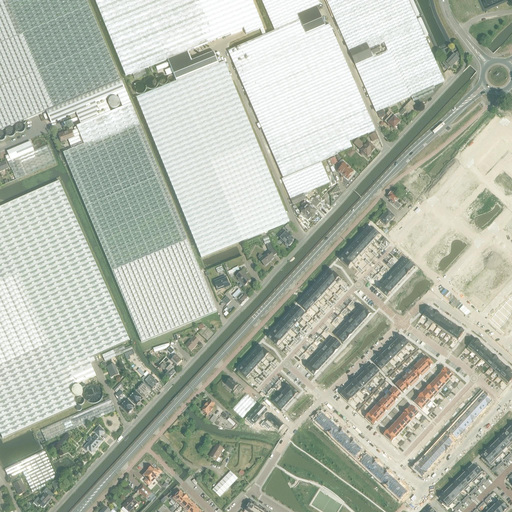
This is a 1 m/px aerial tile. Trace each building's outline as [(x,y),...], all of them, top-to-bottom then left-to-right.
[(121,80),(119,80),(93,16),(85,0),(0,0),(0,130),(9,127),(42,113),(45,111),(47,115),(123,84),(121,80)] [(94,0),(126,76),(132,74),(132,75),(134,79),(146,74),(144,70),(144,69),(167,60),(188,51),(216,40),(244,29),(246,35),(260,29),(263,36),(266,35),(263,28),(259,17),(252,0),(94,0)] [(316,6),(319,4),(317,0),(261,0),(275,31),(266,35),(263,36),(229,51),(283,178),(329,158),(351,148),(347,139),(373,128),(338,49),(339,49),(328,25),(325,26),(306,34),(297,14),(316,6)] [(355,65),(376,112),(411,97),(413,102),(433,93),(432,90),(435,89),(433,86),(444,81),(438,68),(407,0),(325,0),(349,51),(366,44),(369,49),(378,46),(384,43),(388,51),(376,56),(355,65)] [(325,26),(321,16),(316,6),(297,14),(306,34),(325,26)] [(366,44),(349,51),(355,65),(376,56),(375,54),(380,52),(378,46),(369,49),(366,44)] [(188,51),(167,60),(171,69),(173,73),(176,82),(219,65),(214,53),(192,61),(191,60),(190,57),(188,51)] [(450,67),(451,68),(459,59),(453,54),(445,62),(444,61),(442,64),(448,69),(450,67)] [(156,67),(158,71),(169,66),(167,62),(156,67)] [(176,82),(137,98),(202,258),(289,223),(225,63),(219,65),(176,82)] [(167,80),(167,79),(166,77),(165,77),(163,76),(162,76),(160,77),(159,78),(159,80),(159,82),(160,83),(161,84),(162,84),(164,84),(166,83),(167,82),(167,80)] [(157,83),(156,81),(155,80),(154,78),(153,78),(152,78),(151,78),(150,78),(149,78),(148,79),(147,80),(146,81),(146,82),(146,83),(146,84),(146,85),(147,87),(149,88),(150,88),(151,88),(153,88),(155,87),(156,86),(156,85),(157,83)] [(146,88),(145,86),(144,84),(143,83),(141,82),(139,82),(138,83),(137,84),(136,84),(135,85),(135,86),(135,87),(135,89),(136,90),(136,91),(138,92),(140,93),(142,93),(143,92),(144,92),(145,91),(145,90),(146,89),(146,88)] [(198,267),(179,222),(135,116),(136,115),(123,84),(47,115),(51,124),(77,113),(82,125),(77,127),(78,131),(79,132),(76,133),(77,136),(74,137),(68,139),(72,149),(63,153),(141,343),(217,312),(198,267)] [(416,106),(411,101),(403,109),(406,111),(408,114),(416,106)] [(385,116),(383,110),(377,113),(380,118),(385,116)] [(400,122),(389,112),(386,114),(389,117),(384,122),(387,125),(388,125),(394,129),(396,129),(397,128),(397,126),(400,122)] [(74,137),(72,130),(59,135),(61,142),(68,139),(74,137)] [(370,154),(375,149),(369,144),(365,148),(361,145),(363,143),(361,141),(360,142),(358,140),(354,145),(367,157),(369,157),(371,155),(370,154)] [(7,152),(8,155),(11,161),(34,151),(30,142),(7,152)] [(34,151),(11,161),(8,155),(5,156),(10,168),(11,168),(16,180),(55,163),(48,145),(34,151)] [(351,158),(356,152),(353,148),(347,154),(351,158)] [(354,172),(342,161),(338,165),(341,168),(338,172),(341,175),(342,174),(348,180),(351,177),(350,176),(354,172)] [(0,172),(9,169),(6,162),(0,164),(0,163),(0,172)] [(282,179),(290,199),(304,194),(330,182),(321,162),(282,179)] [(69,388),(73,386),(69,377),(93,367),(91,362),(95,360),(93,356),(130,340),(60,181),(0,206),(0,432),(3,438),(77,406),(69,388)] [(393,205),(396,208),(398,210),(399,209),(400,210),(402,208),(401,206),(396,202),(398,199),(392,192),(391,193),(390,193),(388,194),(388,195),(388,196),(389,196),(387,198),(391,202),(390,203),(393,206),(393,205)] [(290,199),(293,205),(306,199),(304,194),(290,199)] [(316,207),(320,202),(315,198),(311,203),(316,207)] [(313,219),(315,217),(314,215),(316,212),(305,202),(302,206),(305,208),(302,211),(303,212),(300,214),(308,221),(310,218),(310,219),(311,218),(312,219),(313,219)] [(380,219),(386,226),(395,217),(388,211),(385,214),(384,216),(384,215),(380,219)] [(286,233),(280,239),(286,244),(285,245),(287,247),(288,246),(289,247),(293,243),(292,242),(294,240),(291,238),(292,238),(290,236),(289,236),(288,235),(290,233),(293,230),(289,226),(288,226),(287,226),(285,228),(288,231),(286,233)] [(367,232),(366,232),(374,239),(378,235),(370,228),(367,232)] [(366,232),(362,236),(363,236),(371,243),(374,239),(366,232),(367,232),(366,232)] [(363,236),(359,240),(368,248),(372,244),(371,243),(363,236)] [(356,244),(355,244),(364,252),(368,248),(359,240),(356,244)] [(266,245),(269,252),(263,257),(259,254),(257,257),(265,266),(269,263),(268,262),(274,258),(273,257),(277,254),(273,249),(270,243),(266,245)] [(355,244),(351,248),(352,248),(360,255),(361,257),(365,253),(364,252),(355,244),(356,244),(355,244)] [(486,248),(485,248),(493,255),(497,251),(489,244),(486,248)] [(485,247),(481,251),(482,252),(492,260),(495,257),(493,255),(485,248),(486,248),(485,247)] [(352,248),(348,252),(356,259),(360,255),(352,248)] [(345,256),(344,256),(352,263),(354,265),(358,261),(356,259),(348,252),(345,256)] [(482,252),(479,255),(486,263),(488,264),(492,260),(482,252)] [(344,255),(340,260),(348,268),(352,263),(344,256),(345,256),(344,255)] [(479,255),(475,259),(483,266),(485,264),(486,263),(479,255)] [(404,258),(400,262),(410,271),(414,267),(404,258)] [(475,259),(472,263),(479,270),(480,269),(483,266),(475,259)] [(400,262),(396,267),(406,276),(410,271),(400,262)] [(470,265),(468,267),(476,274),(479,270),(472,263),(470,265)] [(511,272),(505,266),(502,270),(503,272),(504,272),(511,279),(511,278),(511,272)] [(396,267),(392,271),(402,280),(406,276),(396,267)] [(468,267),(465,270),(473,278),(476,274),(468,267)] [(331,270),(327,275),(337,284),(341,279),(331,270)] [(461,274),(469,281),(473,278),(465,270),(461,274)] [(245,286),(248,283),(249,282),(249,283),(251,280),(249,278),(249,279),(242,271),(236,277),(245,286)] [(392,271),(389,275),(398,284),(402,280),(392,271)] [(500,275),(508,282),(511,279),(504,272),(503,272),(500,275)] [(461,274),(457,278),(458,278),(466,286),(467,287),(471,283),(469,281),(461,274)] [(499,274),(496,278),(497,279),(504,286),(505,286),(508,282),(500,275),(499,274)] [(327,275),(324,278),(333,287),(337,284),(327,275)] [(389,275),(385,279),(386,281),(387,281),(395,288),(398,284),(389,275)] [(229,286),(226,278),(215,283),(217,288),(216,288),(218,291),(220,290),(220,289),(229,286)] [(324,278),(320,282),(328,289),(328,290),(330,291),(333,287),(324,278)] [(458,278),(454,282),(458,285),(463,290),(466,286),(458,278)] [(493,283),(501,290),(504,286),(497,279),(493,283)] [(383,285),(391,292),(395,288),(387,281),(386,281),(383,285)] [(492,281),(488,285),(489,286),(497,294),(501,290),(493,283),(492,281)] [(317,285),(317,286),(325,293),(328,290),(328,289),(320,282),(317,285)] [(382,284),(378,289),(387,297),(391,292),(383,285),(382,284)] [(317,285),(313,290),(323,299),(327,295),(325,293),(317,286),(317,285)] [(489,286),(485,290),(486,290),(494,297),(497,294),(489,286)] [(238,289),(232,296),(235,299),(241,305),(244,302),(244,301),(248,297),(242,292),(241,292),(238,289)] [(313,290),(310,293),(319,302),(318,302),(319,303),(323,299),(313,290)] [(483,294),(491,301),(494,297),(486,290),(483,294)] [(225,295),(227,297),(231,301),(234,299),(227,292),(225,295)] [(307,297),(306,297),(314,304),(314,305),(315,305),(318,302),(319,302),(310,293),(307,297)] [(478,297),(487,305),(491,301),(483,294),(482,293),(478,297)] [(478,296),(474,300),(483,309),(487,305),(478,297),(478,296)] [(231,301),(227,297),(222,301),(227,306),(231,301)] [(306,297),(302,301),(303,301),(311,308),(314,305),(314,304),(306,297),(307,297),(306,297)] [(302,301),(299,305),(307,313),(311,308),(303,301),(302,301)] [(511,308),(506,303),(502,307),(510,314),(511,311),(511,308)] [(361,305),(357,310),(358,310),(367,318),(366,319),(367,319),(371,314),(361,305)] [(293,311),(301,319),(305,314),(297,307),(293,311)] [(499,310),(498,311),(507,318),(511,314),(510,314),(502,307),(499,310)] [(429,308),(423,316),(428,320),(434,311),(429,308)] [(358,310),(354,315),(355,315),(363,323),(366,319),(367,318),(358,310)] [(498,310),(494,314),(495,315),(504,323),(508,319),(507,318),(498,311),(499,310),(498,310)] [(293,311),(289,315),(290,315),(298,322),(301,319),(293,311)] [(428,320),(427,321),(432,324),(433,323),(439,315),(440,314),(434,311),(428,320)] [(290,315),(286,319),(294,326),(298,322),(290,315)] [(351,319),(359,327),(363,323),(355,315),(351,319)] [(439,315),(433,323),(438,327),(444,318),(439,315)] [(495,315),(491,319),(501,327),(504,323),(495,315)] [(349,318),(345,322),(347,324),(355,331),(359,327),(351,319),(349,318)] [(438,327),(437,328),(442,331),(449,322),(444,318),(438,327)] [(283,322),(283,323),(291,330),(294,326),(286,319),(283,322)] [(283,322),(279,326),(287,334),(288,334),(291,330),(283,323),(283,322)] [(449,322),(442,331),(447,335),(454,325),(449,322)] [(347,324),(343,328),(351,335),(355,331),(347,324)] [(454,325),(447,335),(452,338),(453,337),(459,329),(454,325)] [(279,326),(276,330),(286,339),(289,335),(288,334),(287,334),(279,326)] [(339,332),(347,339),(347,340),(352,335),(351,335),(343,328),(339,332)] [(459,329),(453,337),(458,341),(464,332),(459,328),(459,329)] [(273,334),(272,334),(282,343),(286,339),(276,330),(273,334)] [(338,330),(333,335),(343,344),(347,340),(347,339),(339,332),(338,330)] [(272,333),(268,338),(278,347),(282,343),(272,334),(273,334),(272,333)] [(401,336),(397,340),(397,341),(397,340),(405,348),(409,344),(401,336)] [(200,342),(194,337),(185,346),(191,352),(200,342)] [(331,337),(327,341),(337,350),(341,346),(331,337)] [(476,339),(467,349),(471,353),(472,352),(480,344),(480,343),(476,339)] [(397,341),(393,344),(401,352),(405,348),(397,340),(397,341)] [(327,341),(324,345),(333,355),(334,355),(337,350),(327,341)] [(393,344),(390,348),(397,355),(397,356),(398,356),(402,352),(401,352),(393,344)] [(480,344),(472,352),(476,356),(484,348),(480,344)] [(324,345),(320,350),(330,359),(333,355),(324,345)] [(123,346),(114,350),(117,356),(133,350),(131,347),(125,349),(123,346)] [(177,367),(182,361),(176,355),(176,356),(174,354),(175,353),(174,352),(175,351),(173,350),(174,349),(171,346),(166,351),(174,358),(171,361),(177,367)] [(260,346),(256,351),(257,351),(266,359),(270,355),(260,346)] [(390,348),(386,352),(393,359),(397,356),(397,355),(390,348)] [(484,348),(476,356),(481,361),(482,360),(489,352),(484,348)] [(124,354),(126,358),(127,361),(130,359),(129,356),(135,354),(133,350),(124,354)] [(320,350),(316,354),(326,363),(330,359),(320,350)] [(114,351),(102,356),(105,362),(116,357),(114,351)] [(255,352),(253,355),(261,362),(263,364),(267,360),(266,359),(257,351),(256,351),(255,352)] [(382,355),(389,363),(393,359),(386,352),(382,355)] [(489,352),(482,360),(486,364),(493,356),(489,352)] [(312,358),(322,367),(326,363),(316,354),(312,358)] [(251,357),(249,359),(257,366),(261,362),(253,355),(251,357)] [(382,355),(377,359),(378,359),(385,367),(389,363),(382,355)] [(493,356),(486,364),(491,368),(498,360),(493,355),(493,356)] [(425,357),(421,360),(429,368),(428,368),(429,368),(433,365),(425,357)] [(308,362),(318,371),(322,367),(312,358),(308,362)] [(246,363),(254,370),(257,366),(249,359),(246,363)] [(378,359),(374,363),(381,371),(385,367),(378,359)] [(418,364),(425,372),(428,368),(429,368),(421,360),(418,364)] [(498,360),(491,368),(495,372),(502,364),(498,360)] [(246,362),(242,367),(250,374),(254,370),(246,363),(246,362)] [(308,362),(304,367),(314,376),(318,371),(308,362)] [(417,363),(413,367),(414,368),(421,375),(425,372),(418,364),(417,363)] [(167,366),(165,369),(168,372),(165,375),(170,379),(173,376),(176,373),(172,369),(173,367),(169,364),(167,366)] [(495,372),(494,372),(498,376),(499,376),(506,368),(502,364),(495,372)] [(118,375),(114,365),(107,368),(111,378),(118,375)] [(368,369),(375,376),(379,373),(372,365),(368,369)] [(93,367),(69,377),(73,386),(97,376),(93,367)] [(242,367),(238,371),(247,379),(251,375),(250,374),(242,367)] [(498,376),(498,377),(502,381),(511,372),(507,367),(506,368),(499,376),(498,376)] [(368,368),(364,372),(364,373),(372,381),(376,377),(375,376),(368,369),(368,368)] [(414,368),(410,371),(418,379),(417,379),(418,379),(422,375),(421,375),(414,368)] [(445,369),(441,373),(449,380),(453,376),(445,369)] [(410,371),(407,375),(414,382),(417,379),(418,379),(410,371)] [(146,377),(142,381),(143,382),(144,383),(152,390),(153,390),(154,390),(155,388),(155,387),(156,387),(155,386),(159,383),(151,376),(147,372),(144,375),(146,377)] [(511,372),(502,381),(507,386),(511,379),(511,372)] [(364,373),(360,376),(368,384),(367,384),(369,386),(373,382),(372,381),(364,373)] [(441,373),(438,377),(445,385),(447,386),(451,382),(449,380),(441,373)] [(403,378),(410,386),(414,382),(407,375),(403,378)] [(356,380),(364,388),(367,384),(368,384),(360,376),(356,380)] [(401,376),(397,380),(398,381),(407,389),(406,389),(407,390),(411,386),(410,386),(403,378),(401,376)] [(438,377),(434,382),(441,389),(445,385),(438,377)] [(239,391),(242,389),(239,387),(240,386),(231,378),(226,384),(234,392),(237,389),(239,391)] [(356,380),(352,384),(360,391),(361,393),(365,389),(364,388),(356,380)] [(398,381),(395,384),(403,393),(406,389),(407,389),(398,381)] [(434,382),(430,386),(438,393),(441,389),(434,382)] [(116,393),(123,386),(120,384),(113,391),(116,393)] [(148,394),(151,391),(144,384),(137,390),(145,398),(145,397),(147,398),(148,396),(148,395),(149,394),(148,394)] [(352,384),(349,388),(356,395),(360,391),(352,384)] [(100,385),(85,386),(85,399),(100,399),(100,385)] [(288,385),(283,389),(285,391),(285,390),(293,398),(298,394),(288,385)] [(391,386),(388,390),(389,392),(390,392),(397,399),(401,395),(391,386)] [(430,386),(426,390),(434,397),(435,398),(439,394),(438,393),(430,386)] [(345,391),(352,399),(356,395),(349,388),(345,391)] [(282,394),(282,395),(290,402),(293,398),(285,390),(285,391),(282,394)] [(422,394),(430,401),(434,397),(426,390),(422,394)] [(344,391),(340,395),(348,403),(352,399),(345,391),(344,391)] [(140,402),(143,399),(136,392),(129,398),(137,406),(139,406),(140,404),(140,403),(140,402)] [(386,395),(394,403),(398,399),(397,399),(390,392),(389,392),(386,395)] [(482,393),(478,397),(487,406),(488,407),(492,402),(482,393)] [(247,394),(233,409),(242,418),(256,403),(247,394)] [(277,398),(286,406),(290,402),(282,395),(282,394),(281,394),(277,398)] [(385,394),(382,398),(383,399),(390,406),(394,403),(386,395),(385,394)] [(422,394),(418,398),(418,399),(418,398),(426,406),(427,406),(431,402),(430,401),(422,394)] [(276,397),(272,402),(282,411),(286,406),(277,398),(276,397)] [(478,397),(474,402),(476,403),(483,410),(487,406),(478,397)] [(418,399),(414,403),(422,410),(426,406),(418,398),(418,399)] [(383,399),(379,403),(387,410),(390,406),(383,399)] [(47,443),(115,411),(110,400),(42,432),(47,443)] [(132,410),(135,407),(127,400),(121,406),(129,414),(131,414),(132,413),(132,411),(132,410)] [(213,408),(215,405),(211,401),(208,404),(205,407),(205,408),(203,410),(207,414),(209,411),(210,412),(213,409),(213,408)] [(376,407),(383,414),(384,414),(388,410),(387,410),(379,403),(376,407)] [(472,407),(472,408),(480,415),(483,410),(476,403),(475,404),(472,407)] [(250,415),(245,420),(247,422),(249,420),(255,425),(259,420),(260,420),(263,416),(267,411),(261,406),(252,417),(250,415)] [(375,406),(371,410),(372,411),(372,410),(380,418),(383,414),(376,407),(375,406)] [(407,410),(407,411),(415,418),(419,413),(411,406),(407,410)] [(470,406),(466,410),(476,419),(480,415),(472,408),(472,407),(470,406)] [(372,411),(369,414),(377,421),(380,418),(372,410),(372,411)] [(407,410),(403,414),(403,415),(411,422),(415,418),(407,411),(407,410)] [(464,412),(462,414),(472,423),(476,419),(466,410),(464,412)] [(318,414),(313,418),(315,420),(314,421),(320,426),(329,417),(328,415),(326,417),(324,415),(322,413),(320,415),(318,414)] [(369,414),(365,418),(373,426),(377,422),(377,421),(369,414)] [(462,414),(458,418),(468,427),(472,423),(462,414)] [(403,415),(399,419),(407,426),(411,422),(403,415)] [(329,417),(320,426),(326,432),(333,424),(329,420),(331,418),(329,417)] [(227,420),(233,426),(235,424),(229,418),(227,420)] [(264,422),(261,426),(263,428),(266,424),(271,429),(273,426),(279,431),(284,426),(275,418),(272,420),(270,418),(265,423),(264,422)] [(458,418),(454,423),(455,424),(456,423),(464,431),(468,427),(458,418)] [(399,419),(396,423),(403,430),(407,426),(399,419)] [(396,423),(392,427),(399,434),(403,430),(396,423)] [(455,424),(452,428),(460,436),(461,436),(465,432),(464,431),(456,423),(455,424)] [(333,424),(326,432),(332,437),(341,427),(339,426),(337,427),(336,426),(333,424)] [(92,453),(92,452),(93,452),(94,453),(95,452),(96,451),(96,450),(95,449),(102,441),(98,438),(99,437),(100,437),(105,432),(99,427),(94,432),(97,434),(92,439),(90,437),(87,440),(89,443),(85,447),(86,447),(84,449),(87,452),(89,450),(92,453)] [(341,427),(332,437),(338,442),(345,434),(342,432),(341,431),(343,429),(341,427)] [(388,431),(388,432),(396,439),(399,434),(392,427),(388,431)] [(452,428),(448,432),(456,440),(460,436),(452,428)] [(387,431),(383,435),(392,443),(396,439),(388,432),(388,431),(387,431)] [(511,437),(507,432),(503,436),(511,445),(511,444),(511,437)] [(345,434),(338,442),(343,447),(352,438),(351,436),(349,438),(348,437),(345,434)] [(445,435),(441,440),(449,447),(453,443),(445,435)] [(499,439),(499,440),(504,446),(506,448),(507,449),(511,445),(503,436),(502,437),(499,439)] [(352,438),(343,447),(349,453),(356,445),(352,441),(354,439),(352,438)] [(441,440),(437,444),(437,445),(445,452),(446,452),(450,448),(449,447),(441,440)] [(499,440),(494,444),(502,452),(506,448),(504,446),(499,440)] [(494,445),(490,448),(499,457),(500,456),(504,453),(503,452),(502,452),(494,444),(494,445)] [(223,449),(217,445),(210,457),(216,461),(223,449)] [(356,445),(349,453),(355,458),(356,457),(358,459),(363,455),(360,453),(362,450),(356,445)] [(437,445),(434,449),(442,456),(445,452),(437,445)] [(490,448),(486,452),(495,461),(497,459),(499,457),(490,448)] [(432,451),(430,453),(438,460),(442,456),(434,449),(432,451)] [(56,477),(44,451),(4,470),(9,479),(22,472),(32,493),(45,486),(44,483),(56,477)] [(482,456),(482,457),(486,461),(491,466),(495,462),(495,461),(486,452),(482,456)] [(430,453),(426,457),(434,464),(438,460),(430,453)] [(363,455),(358,459),(361,461),(360,463),(365,468),(373,460),(367,455),(365,457),(363,455)] [(422,461),(430,468),(434,464),(426,457),(422,461)] [(373,460),(365,468),(371,473),(380,463),(379,462),(377,464),(376,463),(373,460)] [(421,460),(417,465),(426,473),(426,472),(430,468),(422,461),(421,460)] [(380,463),(371,473),(377,479),(384,471),(380,467),(382,465),(380,463)] [(417,465),(413,469),(422,477),(427,473),(426,472),(426,473),(417,465)] [(473,465),(469,470),(477,479),(480,476),(482,474),(478,470),(479,469),(477,468),(477,467),(476,468),(475,467),(473,465)] [(152,467),(148,472),(155,479),(162,472),(158,468),(155,470),(152,467)] [(469,470),(465,474),(472,481),(472,482),(473,483),(477,479),(469,470)] [(384,471),(377,479),(383,484),(392,474),(390,473),(388,474),(387,473),(384,471)] [(148,472),(144,476),(147,479),(145,482),(149,486),(155,479),(148,472),(147,472),(148,472)] [(224,479),(213,491),(220,497),(238,478),(231,472),(224,479)] [(392,474),(383,484),(388,489),(396,481),(392,477),(393,476),(392,474)] [(463,476),(461,478),(468,485),(472,482),(472,481),(465,474),(463,476)] [(15,484),(14,485),(19,495),(26,492),(19,478),(13,481),(15,484)] [(459,479),(456,482),(464,489),(464,490),(465,491),(470,487),(468,485),(461,478),(459,479)] [(396,481),(388,489),(394,494),(403,485),(401,483),(400,485),(398,484),(396,481)] [(454,484),(452,486),(460,493),(464,490),(464,489),(456,482),(454,484)] [(403,485),(394,494),(400,500),(401,499),(403,500),(407,496),(405,494),(407,492),(404,489),(403,488),(405,486),(403,485)] [(152,494),(143,486),(138,491),(147,500),(152,494)] [(452,486),(448,490),(456,497),(460,493),(452,486)] [(39,505),(43,508),(51,499),(50,499),(53,496),(45,489),(42,492),(44,494),(40,500),(37,498),(33,503),(37,507),(39,505)] [(446,492),(444,494),(453,503),(457,499),(456,497),(448,490),(446,492)] [(173,494),(169,499),(175,505),(177,503),(184,495),(180,491),(175,496),(173,494)] [(441,500),(439,502),(441,505),(444,502),(447,505),(449,507),(453,503),(444,494),(441,497),(440,498),(441,500)] [(184,495),(177,503),(181,506),(188,499),(184,495)] [(129,511),(137,504),(131,498),(123,507),(124,507),(121,510),(123,511),(129,511)] [(188,499),(181,506),(184,510),(191,502),(188,499)] [(498,500),(493,504),(501,511),(503,511),(507,509),(498,500)] [(184,510),(183,510),(184,511),(189,511),(195,506),(191,502),(184,510)] [(245,511),(244,511),(251,511),(256,506),(255,505),(255,504),(252,503),(250,502),(247,508),(246,508),(245,510),(245,511)]
